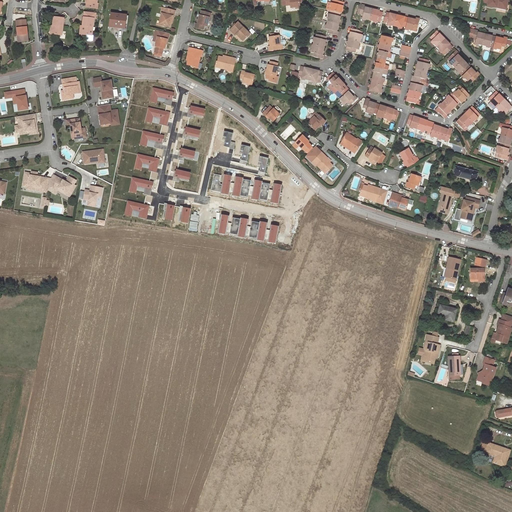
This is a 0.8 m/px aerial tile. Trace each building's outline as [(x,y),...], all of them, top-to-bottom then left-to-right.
[(341,13),(344,2),(336,0),(334,0),(334,3),(332,2),(330,10),(331,10),(337,12),(341,12),(341,13)] [(496,7),(502,8),(503,0),(487,0),(486,5),(496,7)] [(362,16),(362,18),(369,20),(371,8),(364,7),(365,5),(361,4),(359,12),(358,15),(362,16)] [(176,10),(162,7),(161,13),(162,13),(159,25),(165,26),(165,25),(170,27),(171,23),(173,16),(174,16),(176,10)] [(371,8),(369,20),(377,22),(377,21),(380,22),(383,12),(379,12),(380,11),(371,8)] [(200,15),(198,19),(197,23),(195,23),(194,27),(203,29),(204,26),(207,26),(209,17),(208,17),(209,12),(202,10),(200,15)] [(340,16),(341,12),(337,12),(331,10),(331,14),(329,13),(327,21),(339,23),(340,16)] [(85,17),(84,16),(83,25),(82,33),(92,34),(94,18),(95,18),(95,13),(85,12),(85,17)] [(387,22),(386,24),(394,26),(397,15),(386,12),(384,21),(387,22)] [(111,14),(109,27),(127,29),(128,16),(111,14)] [(397,15),(394,26),(402,28),(403,26),(405,27),(407,17),(397,15)] [(54,17),(52,26),(51,34),(62,35),(64,18),(54,17)] [(415,19),(407,17),(405,27),(405,28),(416,31),(419,19),(416,18),(415,19)] [(16,21),(18,36),(19,36),(20,42),(28,41),(26,20),(16,21)] [(339,23),(327,21),(325,29),(328,29),(328,33),(338,35),(338,32),(337,31),(339,23)] [(250,33),(237,22),(230,30),(235,35),(236,34),(239,38),(243,41),(250,33)] [(359,42),(361,34),(360,34),(361,31),(351,28),(348,39),(359,42)] [(154,54),(161,56),(163,48),(165,48),(166,44),(169,33),(156,30),(154,36),(157,37),(156,42),(155,46),(156,46),(154,54)] [(475,40),(475,43),(482,45),(485,34),(477,32),(478,30),(474,30),(472,39),(475,40)] [(444,39),(436,31),(429,37),(432,39),(430,41),(436,46),(444,39)] [(271,37),(269,37),(269,41),(270,46),(268,46),(269,51),(283,49),(282,44),(285,43),(286,42),(286,41),(284,40),(280,41),(279,36),(278,36),(277,34),(274,34),(275,36),(274,36),(271,37)] [(315,37),(314,37),(312,45),(324,47),(326,40),(325,39),(326,36),(316,34),(315,37)] [(485,34),(482,45),(490,47),(490,45),(494,46),(496,37),(485,34)] [(390,46),(392,38),(381,35),(379,43),(390,46)] [(504,38),(496,37),(494,46),(493,47),(500,49),(501,46),(505,47),(507,37),(504,37),(504,38)] [(358,50),(359,42),(348,39),(346,50),(355,53),(356,49),(358,50)] [(452,47),(444,39),(436,46),(442,52),(443,51),(445,53),(452,47)] [(389,53),(390,46),(379,43),(377,50),(379,50),(389,53)] [(324,47),(312,45),(311,52),(314,53),(313,56),(323,59),(324,55),(322,55),(324,47)] [(189,47),(188,52),(190,53),(188,60),(187,64),(192,66),(192,67),(198,68),(200,56),(201,56),(203,51),(189,47)] [(389,53),(379,50),(376,59),(385,61),(386,57),(391,58),(392,54),(389,53)] [(450,61),(449,62),(454,68),(462,59),(457,54),(458,53),(456,50),(447,58),(450,61)] [(223,57),(218,56),(217,61),(216,61),(215,67),(227,69),(227,71),(232,72),(235,58),(229,57),(229,59),(223,57)] [(418,61),(417,61),(415,69),(426,72),(429,60),(419,58),(418,61)] [(385,64),(385,61),(376,59),(376,62),(374,67),(388,70),(389,66),(385,64)] [(462,59),(454,68),(460,73),(461,72),(463,74),(470,67),(462,59)] [(276,66),(277,63),(270,61),(269,65),(268,64),(267,69),(266,74),(267,74),(266,78),(269,79),(269,81),(276,82),(278,77),(275,76),(277,67),(276,66)] [(309,80),(311,69),(300,66),(298,76),(302,76),(301,78),(302,78),(301,82),(308,84),(309,80)] [(387,75),(388,70),(374,67),(373,76),(381,78),(382,74),(387,75)] [(476,73),(470,67),(463,74),(462,75),(468,81),(470,79),(473,81),(480,74),(477,72),(476,73)] [(322,72),(311,69),(309,80),(317,82),(317,80),(320,81),(321,76),(322,72)] [(426,72),(415,69),(414,76),(412,76),(412,79),(421,82),(422,78),(424,79),(426,72)] [(245,71),(242,70),(240,78),(244,79),(243,82),(252,84),(254,75),(250,74),(245,73),(245,71)] [(331,84),(328,86),(331,90),(341,81),(338,78),(333,72),(326,78),(329,81),(331,84)] [(381,78),(373,76),(372,78),(371,83),(382,85),(384,78),(381,78)] [(75,77),(62,79),(63,88),(64,88),(65,90),(63,91),(61,91),(62,99),(73,98),(72,94),(78,93),(77,86),(79,85),(78,82),(76,82),(75,77)] [(93,79),(94,87),(101,86),(102,86),(103,91),(104,91),(105,98),(113,97),(110,80),(101,82),(101,77),(93,79)] [(412,79),(409,90),(419,92),(421,85),(425,86),(425,83),(421,82),(412,79)] [(341,81),(331,90),(334,93),(338,90),(343,96),(348,91),(349,89),(341,81)] [(380,93),(382,85),(371,83),(369,90),(380,93)] [(461,102),(469,95),(462,88),(460,90),(458,89),(453,94),(459,101),(461,102)] [(25,96),(24,90),(12,92),(13,98),(16,98),(17,104),(18,111),(28,109),(25,96)] [(419,92),(409,90),(406,101),(416,103),(416,100),(417,100),(419,92)] [(353,96),(348,91),(343,96),(339,99),(345,105),(347,102),(350,105),(357,98),(354,95),(353,96)] [(491,100),(490,102),(495,107),(503,99),(495,91),(489,98),(491,100)] [(449,95),(443,101),(451,109),(459,101),(453,94),(450,97),(449,95)] [(369,100),(366,98),(363,108),(366,109),(365,112),(373,114),(373,113),(376,103),(369,101),(369,100)] [(503,99),(495,107),(501,113),(503,111),(505,114),(511,107),(503,99)] [(446,115),(451,110),(451,109),(443,101),(438,106),(440,109),(438,111),(445,118),(447,116),(446,115)] [(387,107),(376,103),(373,113),(376,114),(376,116),(384,118),(387,107)] [(109,104),(97,106),(100,124),(111,123),(111,121),(119,120),(117,109),(110,111),(109,104)] [(262,113),(265,116),(266,115),(269,118),(273,121),(280,114),(273,108),(270,105),(262,113)] [(472,106),(464,114),(472,122),(478,117),(476,115),(479,113),(472,106)] [(387,107),(384,118),(391,120),(391,119),(395,120),(398,111),(387,107)] [(314,116),(308,123),(315,130),(318,126),(321,123),(323,125),(326,121),(316,111),(313,114),(314,116)] [(35,114),(15,117),(16,121),(18,120),(19,125),(20,132),(37,129),(36,123),(34,123),(34,120),(35,120),(35,114)] [(417,127),(420,118),(409,114),(406,124),(410,125),(409,127),(416,129),(417,127)] [(464,114),(456,122),(462,129),(465,126),(467,128),(472,122),(464,114)] [(74,133),(75,139),(86,137),(84,128),(80,128),(79,118),(66,120),(67,124),(70,124),(71,133),(74,133)] [(430,122),(420,118),(417,127),(416,129),(424,132),(425,130),(428,131),(430,122)] [(431,132),(430,135),(437,138),(440,127),(433,125),(434,123),(430,122),(428,131),(429,132),(431,132)] [(505,128),(502,127),(500,135),(501,135),(507,137),(511,138),(511,135),(511,126),(506,124),(505,128)] [(440,127),(437,138),(445,140),(446,137),(449,138),(452,129),(448,128),(448,129),(440,127)] [(341,142),(344,144),(350,148),(349,149),(355,153),(362,141),(357,138),(357,139),(346,132),(343,137),(343,138),(341,142)] [(306,138),(302,135),(301,136),(298,139),(295,142),(296,142),(293,145),(296,148),(299,145),(302,149),(303,148),(305,151),(311,145),(308,142),(309,141),(306,138)] [(501,135),(500,135),(498,142),(501,143),(500,146),(502,147),(508,149),(511,138),(507,137),(501,135)] [(506,156),(508,149),(502,147),(500,146),(497,145),(495,153),(499,154),(497,157),(507,160),(508,156),(506,156)] [(382,153),(371,146),(365,156),(368,158),(369,157),(373,159),(380,164),(384,155),(381,154),(382,153)] [(406,165),(408,168),(418,162),(416,157),(414,155),(412,156),(408,148),(399,153),(401,157),(404,161),(402,162),(404,166),(406,165)] [(104,162),(103,149),(82,152),(84,164),(89,163),(89,161),(98,160),(98,162),(98,163),(104,162)] [(326,156),(321,152),(312,162),(316,166),(317,165),(326,174),(330,170),(329,169),(333,165),(330,162),(325,157),(326,156)] [(475,180),(477,173),(456,167),(454,174),(475,180)] [(38,191),(46,192),(48,178),(40,177),(38,176),(35,174),(32,173),(32,175),(25,174),(23,184),(38,186),(38,189),(38,191)] [(411,173),(409,178),(408,183),(407,182),(405,186),(414,189),(415,185),(418,186),(421,177),(411,173)] [(50,178),(49,180),(48,189),(50,190),(52,186),(57,189),(58,188),(67,192),(68,191),(71,193),(75,185),(73,184),(76,180),(69,176),(66,182),(62,180),(62,181),(59,179),(60,178),(53,174),(50,178)] [(368,186),(363,185),(362,190),(361,189),(359,195),(371,198),(371,200),(384,204),(388,191),(375,187),(375,188),(368,186)] [(102,188),(92,186),(91,193),(85,191),(83,199),(88,200),(96,201),(97,196),(101,197),(102,188)] [(442,192),(452,194),(459,196),(460,191),(441,186),(440,191),(442,192)] [(58,188),(57,189),(69,196),(71,193),(68,191),(67,192),(58,188)] [(393,192),(392,193),(390,199),(390,200),(388,205),(388,206),(394,208),(394,206),(406,210),(407,208),(410,209),(412,201),(404,198),(397,196),(398,194),(393,192)] [(441,196),(440,201),(443,202),(440,211),(447,213),(448,209),(449,205),(450,206),(451,201),(450,201),(452,194),(442,192),(441,196)] [(480,200),(467,197),(466,200),(464,200),(462,210),(463,210),(461,217),(470,220),(472,210),(474,211),(475,207),(478,207),(480,200)] [(447,277),(456,279),(461,260),(449,257),(446,268),(449,269),(447,277)] [(476,265),(485,267),(486,260),(477,258),(476,265)] [(479,280),(484,280),(484,269),(471,269),(471,279),(479,279),(479,280)] [(454,321),(457,309),(440,305),(438,313),(446,315),(445,319),(454,321)] [(511,324),(511,318),(503,315),(501,320),(500,319),(498,324),(499,324),(496,333),(494,332),(491,341),(495,343),(496,340),(501,341),(507,343),(511,328),(511,327),(511,324)] [(437,344),(438,338),(437,337),(438,334),(433,333),(433,336),(427,335),(425,342),(428,342),(426,350),(424,349),(419,348),(418,354),(422,355),(424,355),(422,361),(434,363),(435,358),(436,355),(438,355),(440,345),(437,344)] [(463,374),(463,365),(460,365),(460,356),(457,356),(453,356),(448,357),(449,375),(463,374)] [(495,360),(487,357),(485,356),(483,364),(485,364),(483,370),(482,373),(479,374),(477,380),(482,381),(482,383),(488,385),(490,378),(492,379),(496,368),(493,367),(495,360)] [(511,408),(498,411),(496,413),(496,416),(498,417),(511,414),(511,408)] [(510,450),(501,447),(488,443),(485,452),(494,455),(495,457),(493,462),(505,466),(510,450)]
